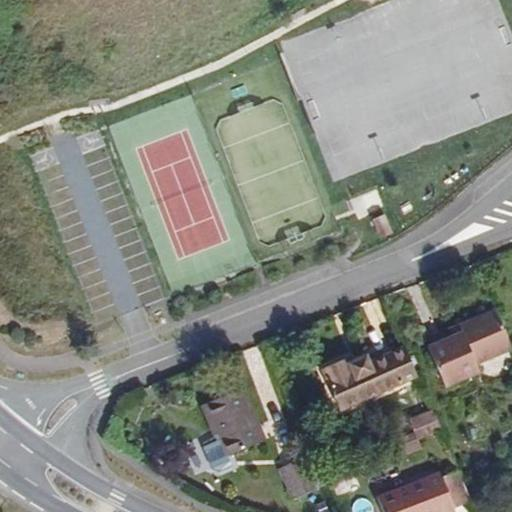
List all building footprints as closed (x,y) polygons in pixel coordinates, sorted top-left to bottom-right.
[(359,204),(367,222),(382,215),(374,198),(359,204)] [(385,220),(374,226),(382,243),(393,238),(385,220)] [(479,363),(511,348),(511,339),(499,308),(462,324),(465,331),(455,335),(431,347),(448,385),(482,372),(479,363)] [(452,329),(455,335),(465,331),(462,324),(452,329)] [(424,380),(412,351),(378,365),(374,360),(360,366),(357,362),(330,375),(348,414),(424,380)] [(248,396),(209,414),(231,463),(270,446),(248,396)] [(425,445),(449,436),(440,416),(418,427),(423,440),(425,445)] [(409,446),(412,450),(425,445),(423,440),(409,446)] [(308,464),(282,478),(298,509),(324,493),(308,464)] [(461,511),(477,504),(470,482),(465,475),(449,482),(447,478),(384,506),(386,511),(461,511)]
